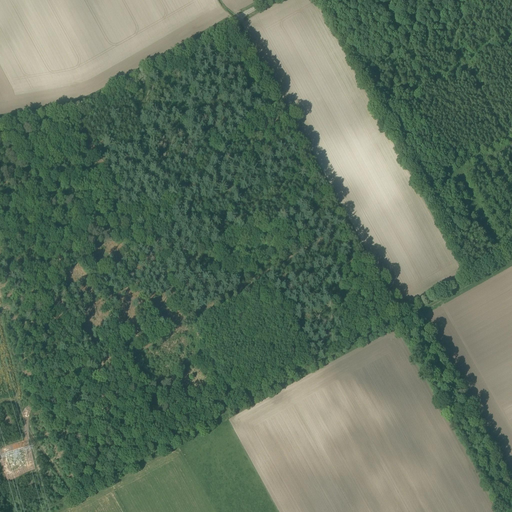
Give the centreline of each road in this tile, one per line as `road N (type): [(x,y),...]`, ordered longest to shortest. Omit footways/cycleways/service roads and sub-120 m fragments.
road 1 (track): [(231,19),(396,318)]
road 2 (unclassified): [(0,117),(87,98),(266,0)]
road 3 (track): [(511,253),(396,318)]
